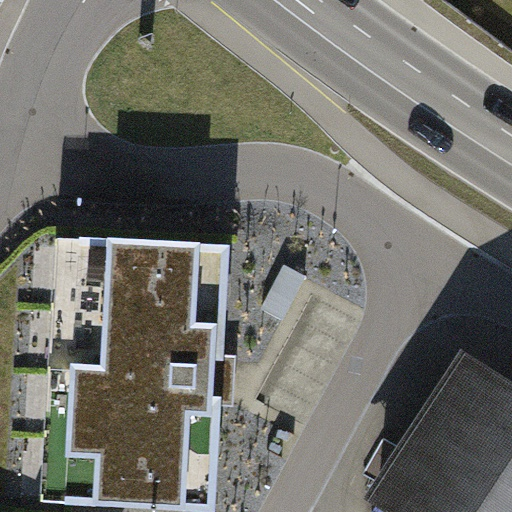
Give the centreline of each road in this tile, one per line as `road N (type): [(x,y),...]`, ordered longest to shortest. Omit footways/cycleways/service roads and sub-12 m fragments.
road 1 (residential): [(24,140),(136,178),(293,172),(357,205),(408,247),(426,274),(279,511)]
road 2 (primary): [(304,0),(511,141)]
road 3 (residential): [(86,0),(41,70),(24,140)]
